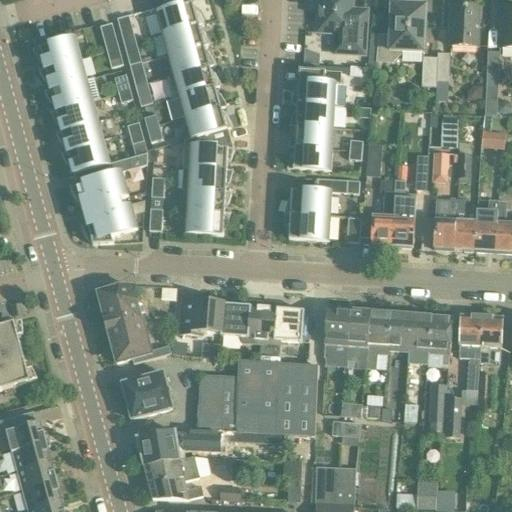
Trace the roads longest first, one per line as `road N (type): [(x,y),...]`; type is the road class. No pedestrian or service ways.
road 1 (residential): [(256,270),(272,0)]
road 2 (residential): [(256,270),(511,285)]
road 3 (tertiary): [(119,511),(55,273)]
road 4 (tertiary): [(55,273),(0,63)]
road 5 (residential): [(55,273),(165,264),(256,270)]
